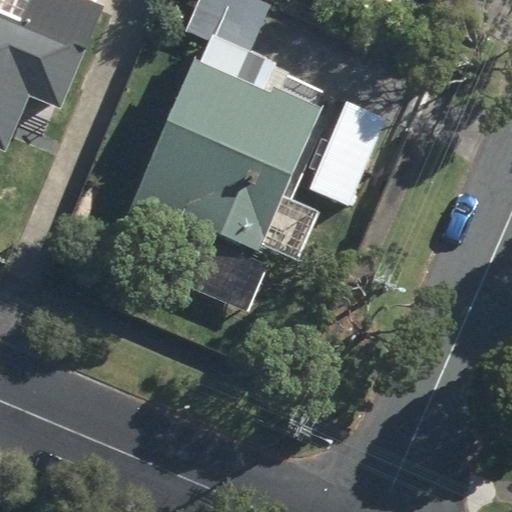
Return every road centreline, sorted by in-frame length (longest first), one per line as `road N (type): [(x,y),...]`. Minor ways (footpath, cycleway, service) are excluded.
road 1 (residential): [(511,214),(384,511)]
road 2 (residential): [(265,511),(0,399)]
